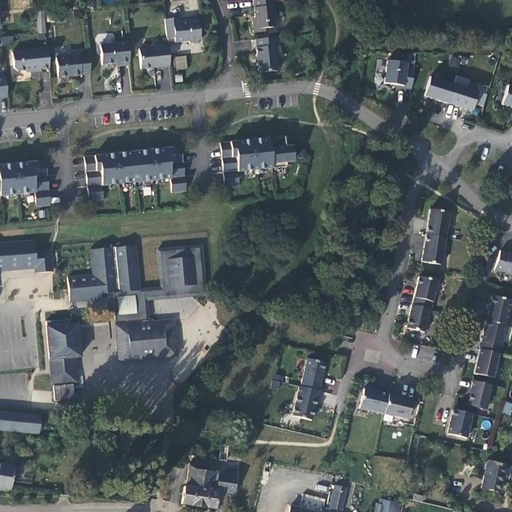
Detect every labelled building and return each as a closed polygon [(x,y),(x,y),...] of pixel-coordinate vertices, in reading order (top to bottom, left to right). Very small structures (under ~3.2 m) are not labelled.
[(281,0),(264,0),(261,0),(263,22),(260,22),(261,33),(273,32),(272,29),(282,28),(282,18),(283,17),(281,0)] [(42,13),(43,35),(51,34),(49,13),(42,13)] [(187,17),(172,18),(174,38),(181,37),(182,42),(194,40),(197,42),(204,41),(206,39),(208,39),(205,19),(187,21),(187,17)] [(3,45),(13,42),(12,36),(1,38),(3,45)] [(282,47),(282,38),(262,40),(263,48),(265,71),(267,73),(284,72),(283,58),(287,58),(286,46),(282,47)] [(136,60),(134,41),(107,43),(108,63),(125,61),(126,64),(135,64),(135,61),(136,60)] [(177,65),(175,45),(155,47),(153,45),(149,45),(147,48),(146,48),(148,68),(177,65)] [(45,67),(54,66),(52,47),(17,50),(18,66),(22,69),(33,68),(33,70),(45,69),(45,67)] [(64,75),(96,72),(95,52),(85,53),(84,49),(77,50),(74,54),(62,55),(64,75)] [(414,69),(407,68),(407,64),(388,61),(384,84),(412,88),(414,69)] [(0,97),(11,96),(9,76),(0,77),(0,101),(0,97)] [(431,77),(425,96),(449,103),(455,84),(431,77)] [(449,103),(472,111),(479,92),(455,84),(449,103)] [(511,86),(509,86),(503,105),(511,107),(511,86)] [(222,143),(226,187),(241,186),(239,172),(289,167),(289,163),(296,162),(295,151),(288,151),(287,147),(291,147),(291,141),(287,141),(287,137),(222,143)] [(184,147),(86,155),(90,200),(105,198),(103,185),(172,178),(173,192),(188,191),(184,147)] [(0,193),(36,191),(37,205),(52,203),(47,159),(0,163),(0,193)] [(450,213),(430,209),(426,235),(446,238),(450,213)] [(441,265),(446,238),(426,235),(422,262),(441,265)] [(3,268),(46,264),(46,270),(63,268),(61,247),(45,249),(44,238),(1,242),(1,244),(0,243),(0,290),(5,290),(3,268)] [(151,318),(125,320),(127,357),(185,355),(183,320),(162,321),(161,317),(158,318),(157,298),(216,294),(213,246),(169,248),(172,286),(150,287),(147,243),(102,246),(104,271),(78,272),(80,296),(111,295),(111,290),(123,289),(150,288),(151,318)] [(511,263),(505,261),(500,279),(511,282),(511,263)] [(418,277),(412,305),(430,309),(431,310),(438,281),(418,277)] [(150,288),(123,289),(124,320),(125,320),(151,318),(150,288)] [(492,296),(486,320),(505,324),(511,300),(492,296)] [(406,329),(424,333),(430,309),(412,305),(406,329)] [(505,324),(486,320),(481,341),(500,346),(505,324)] [(73,323),(75,355),(86,355),(84,322),(73,323)] [(67,356),(75,355),(73,323),(65,323),(67,356)] [(479,349),(498,353),(500,346),(481,341),(479,349)] [(498,353),(479,349),(473,373),(492,377),(498,353)] [(76,367),(86,367),(86,357),(76,358),(76,367)] [(69,387),(78,386),(76,367),(76,358),(67,358),(69,387)] [(307,359),(302,379),(320,383),(325,363),(307,359)] [(88,386),(86,367),(76,367),(78,386),(88,386)] [(490,384),(472,380),(466,404),(484,408),(490,384)] [(66,387),(42,386),(41,403),(65,404),(66,387)] [(318,391),(298,386),(292,415),(311,420),(318,391)] [(383,413),(387,394),(363,388),(358,407),(383,413)] [(411,399),(387,394),(383,413),(407,418),(411,399)] [(511,403),(505,402),(502,413),(509,415),(511,403)] [(471,413),(452,409),(446,433),(465,437),(471,413)] [(0,433),(34,437),(42,437),(46,438),(49,417),(14,413),(0,410),(0,433)] [(34,437),(31,458),(39,458),(42,437),(34,437)] [(226,451),(223,467),(232,468),(235,453),(226,451)] [(0,466),(0,491),(13,494),(17,468),(0,466)] [(218,511),(221,496),(239,499),(241,474),(195,466),(194,473),(193,473),(190,490),(188,490),(185,507),(194,509),(194,510),(207,511),(208,511),(209,511),(210,511),(218,511)] [(511,474),(498,471),(491,499),(508,503),(511,489),(511,474)] [(345,511),(349,496),(338,493),(334,511),(345,511)] [(382,507),(378,511),(401,511),(387,503),(384,508),(382,507)]
